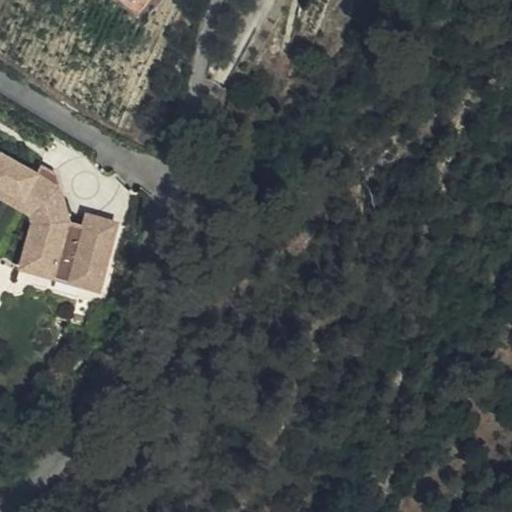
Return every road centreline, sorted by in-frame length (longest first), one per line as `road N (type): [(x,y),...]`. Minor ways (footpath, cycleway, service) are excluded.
road 1 (residential): [(166,192),(159,284),(123,358),(72,449),(0,508)]
road 2 (residential): [(227,0),(166,192)]
road 3 (residential): [(0,87),(166,192)]
